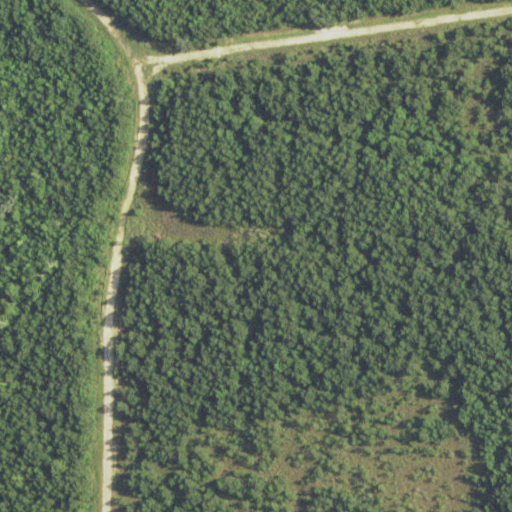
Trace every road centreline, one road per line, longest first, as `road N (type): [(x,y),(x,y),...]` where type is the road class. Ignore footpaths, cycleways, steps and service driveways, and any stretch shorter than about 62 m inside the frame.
road 1 (residential): [(77,0),(154,89),(511,39)]
road 2 (residential): [(82,511),(85,336),(110,212),(154,89)]
